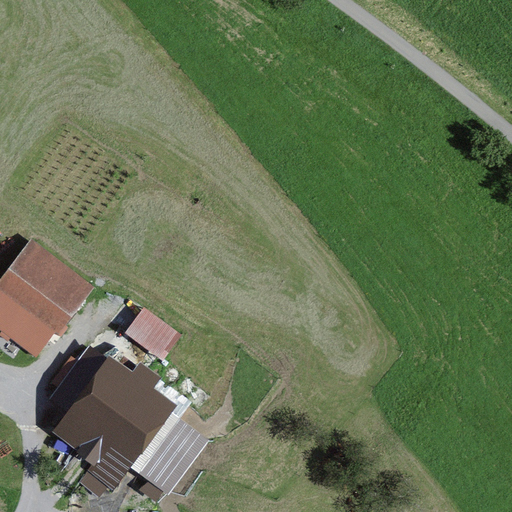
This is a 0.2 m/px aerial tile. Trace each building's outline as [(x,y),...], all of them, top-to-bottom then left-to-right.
[(30,240),(0,279),(0,328),(35,355),(45,342),(50,345),(94,287),(30,240)] [(182,336),(143,308),(124,334),(162,362),(182,336)] [(48,382),(56,388),(47,400),(65,414),(50,434),(92,464),(79,482),(100,498),(107,488),(114,493),(131,469),(161,491),(171,492),(210,439),(180,417),(191,402),(161,380),(162,378),(141,362),(138,366),(119,352),(114,359),(108,356),(106,359),(87,346),(75,362),(67,357),(48,382)] [(180,382),(181,379),(180,376),(178,374),(176,372),(173,371),(170,372),(167,374),(166,376),(165,379),(166,382),(167,385),(170,387),(173,387),(176,387),(179,385),(180,382)] [(194,392),(194,390),(194,387),(192,384),(190,383),(187,382),(184,383),(182,384),(180,387),(180,390),(180,392),(182,395),(184,396),(187,397),(190,396),(192,395),(194,392)] [(206,402),(206,399),(206,396),(204,394),(202,392),(199,392),(196,392),(194,394),(192,396),(192,399),(192,402),(194,404),(196,405),(199,406),(202,405),(204,404),(206,402)]
